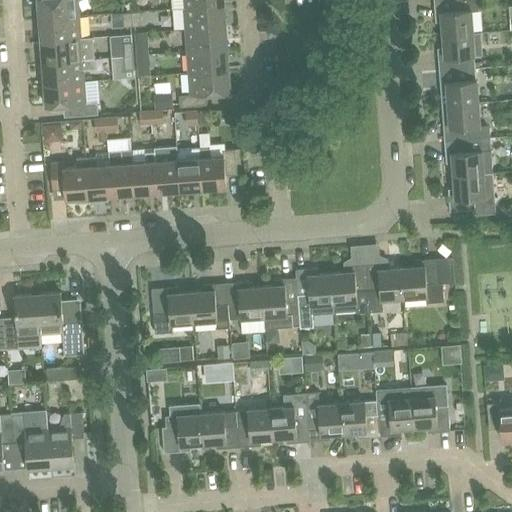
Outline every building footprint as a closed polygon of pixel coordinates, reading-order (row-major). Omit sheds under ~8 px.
[(79,15),(78,0),(37,0),(39,19),(79,15)] [(478,0),(432,0),(433,11),(434,21),(440,21),(441,34),(472,32),(470,9),(479,8),(478,0)] [(184,7),(186,29),(226,26),(224,4),(184,7)] [(131,11),(122,12),(123,27),(133,26),(131,11)] [(140,11),(131,11),(133,26),(141,26),(140,11)] [(79,15),(39,19),(40,40),(81,37),(79,15)] [(186,29),(187,50),(227,47),(226,26),(186,29)] [(442,47),(436,48),(438,69),(474,67),(473,55),(482,54),(480,31),(472,32),(441,34),(442,47)] [(81,37),(40,40),(42,61),(94,57),(92,36),(81,37)] [(144,41),(135,42),(136,54),(145,53),(144,41)] [(132,42),(122,42),(123,55),(133,54),(132,42)] [(187,50),(189,72),(228,69),(227,47),(187,50)] [(145,53),(136,54),(137,69),(146,68),(145,53)] [(123,55),(123,56),(124,70),(134,70),(133,54),(123,55)] [(94,57),(42,61),(44,83),(84,80),(84,70),(95,69),(94,57)] [(474,67),(438,69),(439,82),(439,92),(440,105),(477,102),(475,79),(474,67)] [(189,72),(190,94),(179,94),(180,108),(208,106),(207,93),(230,91),(228,69),(189,72)] [(46,106),(70,104),(86,103),(86,102),(84,80),(44,83),(46,106)] [(86,103),(70,104),(71,116),(98,114),(97,101),(86,102),(86,103)] [(477,102),(440,105),(443,140),(468,138),(489,136),(489,130),(485,125),(478,125),(477,102)] [(238,108),(226,109),(227,122),(239,121),(238,108)] [(162,109),(151,110),(152,124),(163,124),(162,109)] [(151,110),(139,111),(140,125),(152,124),(151,110)] [(197,111),(185,111),(186,125),(198,124),(197,111)] [(117,116),(106,117),(107,131),(118,130),(117,116)] [(106,117),(94,118),(95,132),(98,132),(99,142),(107,141),(107,131),(106,117)] [(468,138),(443,140),(444,152),(444,162),(450,162),(452,175),(492,171),(489,136),(468,138)] [(154,148),(154,153),(157,191),(180,189),(177,149),(176,147),(154,148)] [(199,147),(200,155),(202,187),(226,185),(225,173),(238,172),(236,147),(223,147),(224,153),(210,154),(210,147),(199,147)] [(187,149),(177,149),(180,189),(202,187),(200,155),(187,156),(187,149)] [(131,150),(108,152),(109,162),(112,195),(134,193),(132,161),(131,150)] [(132,161),(134,193),(157,191),(154,153),(145,154),(146,159),(132,161)] [(65,186),(66,197),(66,198),(75,197),(76,201),(89,200),(86,164),(76,165),(64,166),(64,159),(51,160),(53,187),(65,186)] [(96,163),(86,164),(89,200),(103,199),(103,195),(112,195),(109,162),(96,163)] [(452,188),(446,189),(448,211),(473,209),(474,214),(495,212),(492,171),(452,175),(452,188)] [(414,265),(400,266),(403,296),(426,295),(427,303),(443,301),(442,282),(453,281),(451,256),(413,259),(414,265)] [(383,261),(365,263),(369,309),(380,308),(379,298),(383,298),(403,296),(400,266),(387,267),(387,261),(383,261)] [(343,270),(330,271),(333,312),(369,309),(365,263),(343,264),(343,270)] [(316,266),(294,268),(295,276),(296,282),(296,293),(297,301),(299,326),(312,325),(312,313),(333,312),(330,271),(317,272),(316,266)] [(274,283),(260,284),(264,328),(299,326),(297,301),(296,293),(296,282),(295,276),(273,277),(274,283)] [(246,279),(225,281),(228,318),(239,317),(241,333),(264,331),(264,328),(260,284),(247,285),(246,279)] [(203,289),(190,289),(192,320),(216,318),(216,329),(229,328),(228,318),(225,281),(202,283),(203,289)] [(154,286),(150,287),(154,331),(171,330),(170,322),(192,320),(190,289),(176,291),(176,285),(154,286)] [(37,291),(40,331),(62,330),(64,353),(77,352),(73,306),(61,307),(60,290),(37,291)] [(15,320),(4,321),(6,346),(24,345),(29,332),(40,331),(37,291),(13,293),(15,320)] [(382,333),(370,334),(372,347),(383,347),(382,333)] [(370,334),(361,335),(362,348),(372,347),(370,334)] [(397,338),(391,339),(391,346),(407,345),(406,334),(396,334),(397,338)] [(228,346),(218,347),(219,359),(229,358),(228,346)] [(191,348),(180,349),(181,362),(192,361),(191,348)] [(391,349),(372,350),(373,363),(392,362),(391,349)] [(260,352),(229,351),(229,364),(260,365),(260,352)] [(350,353),(337,354),(338,367),(351,366),(350,353)] [(305,356),(305,370),(322,369),(321,355),(305,356)] [(293,368),(302,367),(301,356),(292,357),(293,368)] [(78,366),(46,368),(47,379),(79,376),(78,366)] [(166,368),(146,369),(147,381),(167,380),(167,374),(166,368)] [(58,390),(87,388),(86,379),(58,381),(58,390)] [(284,405),(270,406),(272,437),(286,435),(286,441),(308,440),(306,415),(304,393),(283,395),(284,405)] [(317,393),(304,393),(306,415),(308,440),(330,438),(330,432),(343,431),(340,401),(317,403),(317,393)] [(411,395),(413,426),(426,425),(427,431),(449,429),(447,404),(435,405),(434,394),(411,395)] [(388,397),(376,398),(378,435),(400,433),(400,427),(413,426),(411,395),(388,397)] [(376,398),(340,401),(343,431),(356,430),(356,436),(378,435),(376,398)] [(165,426),(162,426),(164,450),(190,449),(189,443),(202,442),(200,411),(199,401),(169,404),(169,413),(164,414),(165,426)] [(489,429),(500,428),(499,408),(500,408),(500,402),(486,403),(489,429)] [(270,406),(235,409),(236,420),(238,445),(260,443),(259,437),(272,437),(270,406)] [(499,408),(500,428),(501,440),(511,439),(511,407),(500,408),(499,408)] [(223,409),(200,411),(202,442),(215,441),(216,447),(238,445),(236,420),(235,409),(223,409)] [(47,425),(49,449),(50,465),(74,463),(72,436),(83,435),(81,410),(65,411),(60,424),(47,425)] [(34,414),(11,416),(15,468),(27,467),(50,465),(49,449),(47,425),(35,426),(34,414)] [(0,469),(3,469),(15,468),(11,416),(0,416),(0,469)]
